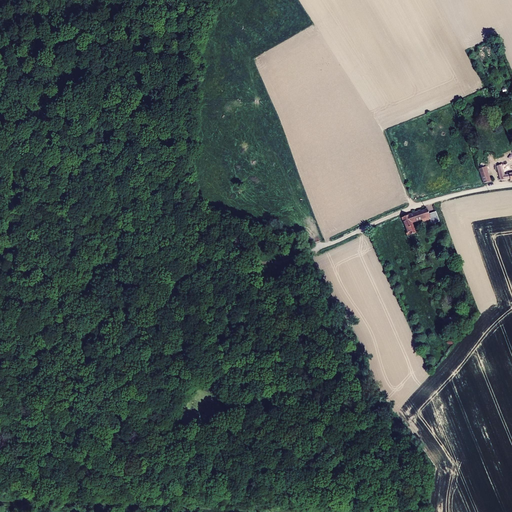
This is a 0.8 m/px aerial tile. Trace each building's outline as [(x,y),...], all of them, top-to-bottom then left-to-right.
[(488,166),(485,159),(477,163),(483,178),(489,176),(485,167),(488,166)] [(511,179),(511,171),(509,173),(504,163),(499,164),(506,179),(511,179)] [(430,210),(409,214),(410,215),(413,222),(422,220),(423,222),(432,220),(434,226),(441,224),(436,211),(431,212),(430,210)] [(410,215),(401,219),(409,237),(418,233),(413,222),(410,215)] [(462,309),(450,313),(454,323),(466,319),(462,309)]
